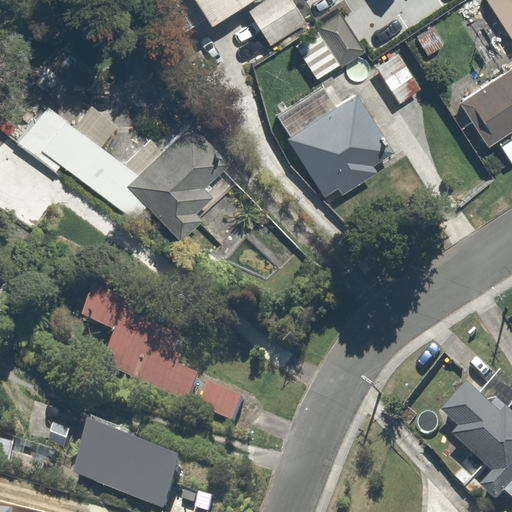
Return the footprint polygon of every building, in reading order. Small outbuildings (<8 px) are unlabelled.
[(185,0),(200,22),(210,16),(214,21),(246,0),(185,0)] [(301,0),(260,0),(249,7),(272,44),(313,18),(301,0)] [(511,0),(486,0),(511,36),(511,0)] [(352,3),(293,42),(317,79),(376,40),(352,3)] [(434,26),(409,43),(424,65),(449,48),(434,26)] [(396,51),(375,65),(400,102),(421,88),(396,51)] [(484,142),(511,126),(511,69),(460,99),(484,142)] [(68,73),(19,141),(131,223),(146,202),(130,191),(126,188),(159,143),(145,133),(125,161),(102,144),(124,114),(68,73)] [(342,73),(276,115),(326,194),(392,152),(342,73)] [(0,87),(0,126),(12,135),(30,109),(0,87)] [(184,117),(130,191),(146,202),(190,234),(200,221),(220,236),(238,212),(205,187),(231,152),(184,117)] [(124,340),(112,368),(230,421),(244,390),(185,363),(199,331),(106,289),(90,325),(124,340)] [(511,511),(511,411),(478,379),(441,418),(498,472),(481,490),(504,511),(511,511)] [(180,511),(201,466),(108,426),(86,478),(164,511),(180,511)]
